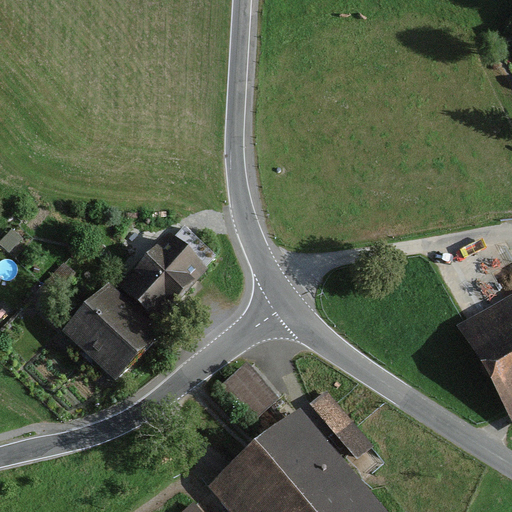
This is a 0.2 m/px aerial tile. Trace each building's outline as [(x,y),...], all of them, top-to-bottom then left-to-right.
[(102,287),(52,340),(110,395),(155,347),(147,329),(197,275),(163,244),(113,297),(102,287)] [(511,303),(465,329),(511,416),(511,303)] [(244,370),(222,391),(257,426),(278,406),(244,370)] [(338,433),(353,419),(326,391),(312,404),(338,433)] [(386,511),(300,412),(209,490),(227,511),(386,511)]
